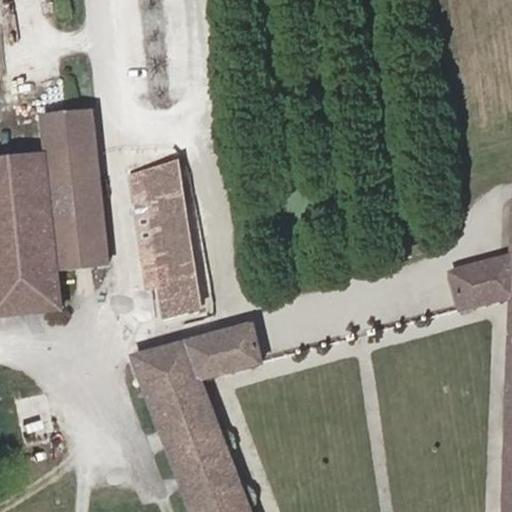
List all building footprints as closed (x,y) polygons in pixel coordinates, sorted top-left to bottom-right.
[(107,264),(93,124),(92,114),(43,119),(61,269),(107,264)] [(42,229),(38,157),(0,161),(0,318),(48,313),(42,229)] [(177,166),(142,171),(158,269),(159,275),(163,294),(196,289),(177,166)] [(461,312),(511,297),(511,256),(451,273),(461,310),(461,312)] [(200,311),(196,289),(163,294),(166,316),(200,311)] [(192,511),(250,511),(234,466),(201,381),(261,365),(261,364),(253,326),(134,359),(165,442),(192,511)]
